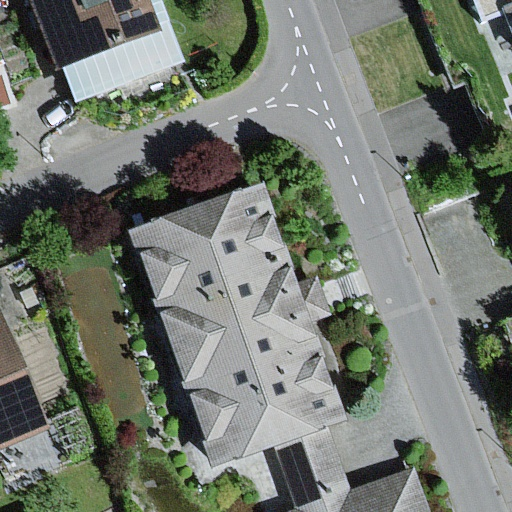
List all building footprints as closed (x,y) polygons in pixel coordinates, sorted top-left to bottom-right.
[(143,0),(23,0),(52,76),(57,73),(157,35),(143,0)] [(157,0),(143,0),(157,35),(169,31),(157,0)] [(511,0),(471,0),(480,21),(497,15),(511,53),(511,0)] [(157,35),(57,73),(70,109),(183,66),(169,31),(157,35)] [(259,192),(125,238),(206,472),(270,449),(326,430),(340,425),(306,327),(328,319),(321,299),(315,280),(292,287),(259,192)] [(0,271),(0,320),(5,332),(33,320),(10,267),(0,271)] [(0,455),(47,437),(5,332),(0,320),(0,455)] [(511,321),(501,326),(511,353),(511,321)] [(292,511),(297,511),(348,494),(326,430),(270,449),(292,511)] [(297,511),(427,511),(412,471),(348,494),(297,511)]
